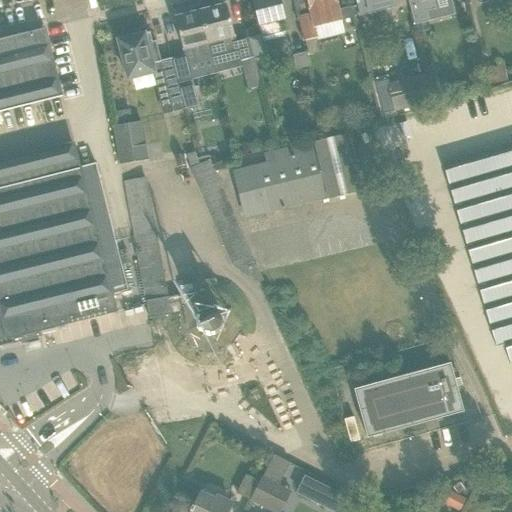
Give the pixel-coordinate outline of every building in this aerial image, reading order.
[(283,32),(288,31),(280,0),(250,0),(260,35),(248,38),(253,58),(256,71),(270,67),(263,41),(280,36),(283,32)] [(306,0),(311,14),(299,17),(300,19),(304,37),(309,56),(320,53),(317,42),(314,30),(340,23),(341,22),(341,20),(338,10),(335,0),(306,0)] [(354,0),(359,15),(395,6),(393,0),(354,0)] [(433,0),(407,0),(414,25),(429,22),(426,12),(435,9),(433,0)] [(226,4),(201,11),(212,58),(237,51),(240,61),(253,58),(248,38),(235,42),(226,4)] [(195,62),(212,58),(201,11),(174,18),(183,51),(191,49),(195,62)] [(0,111),(62,96),(61,92),(45,29),(0,40),(0,111)] [(149,34),(145,35),(144,34),(117,40),(124,66),(128,80),(161,71),(172,114),(185,110),(178,84),(171,58),(160,62),(155,42),(152,42),(149,34)] [(184,55),(171,58),(178,84),(185,110),(199,106),(192,80),(186,54),(184,55)] [(480,72),(468,75),(471,88),(483,85),(480,72)] [(396,111),(431,103),(424,77),(389,86),(396,111)] [(140,122),(131,123),(129,115),(114,117),(115,126),(114,126),(120,165),(147,160),(140,122)] [(354,156),(350,157),(345,135),(263,154),(265,163),(232,171),(244,219),(326,199),(327,202),(359,194),(353,172),(357,171),(354,156)] [(511,145),(442,165),(495,348),(504,345),(510,365),(511,364),(511,145)] [(208,160),(198,165),(194,153),(185,155),(189,169),(188,170),(193,181),(214,172),(208,160)] [(117,312),(112,295),(128,291),(96,163),(79,167),(80,169),(0,188),(0,347),(40,337),(39,332),(117,312)] [(197,192),(218,183),(214,172),(193,181),(197,192)] [(126,194),(147,190),(144,178),(123,182),(126,194)] [(202,203),(223,194),(218,183),(197,192),(202,203)] [(128,206),(149,202),(147,190),(126,194),(128,206)] [(207,214),(228,205),(223,194),(202,203),(207,214)] [(130,218),(151,214),(149,202),(128,206),(130,218)] [(212,225),(233,216),(228,205),(207,214),(212,225)] [(132,230),(154,226),(151,214),(130,218),(132,230)] [(217,236),(238,227),(233,216),(212,225),(217,236)] [(135,242),(156,238),(154,226),(132,230),(135,242)] [(222,247),(243,238),(238,227),(217,236),(222,247)] [(137,254),(158,250),(156,238),(135,242),(137,254)] [(227,259),(248,249),(243,238),(222,247),(227,259)] [(232,270),(253,260),(248,249),(227,259),(232,270)] [(139,266),(160,262),(158,250),(137,254),(139,266)] [(255,285),(263,282),(253,260),(232,270),(234,270),(255,285)] [(141,278),(163,274),(160,262),(139,266),(141,278)] [(143,290),(165,286),(163,274),(141,278),(143,290)] [(167,297),(145,301),(149,319),(154,318),(154,320),(157,320),(161,327),(167,334),(168,338),(169,342),(171,345),(173,349),(176,352),(178,355),(181,358),(184,360),(188,362),(191,364),(195,366),(199,367),(203,368),(207,368),(211,368),(215,368),(219,368),(223,367),(233,361),(234,362),(239,359),(239,358),(240,358),(240,357),(240,356),(240,355),(233,344),(239,334),(240,334),(245,336),(250,336),(251,336),(252,336),(253,335),(254,331),(254,326),(254,322),(254,318),(253,314),(252,310),(250,306),(249,302),(247,299),(244,295),(241,292),(238,289),(235,287),(232,284),(228,282),(224,280),(220,279),(216,278),(207,279),(192,284),(192,287),(194,292),(183,294),(167,297)] [(165,286),(143,290),(145,301),(167,297),(165,286)] [(367,438),(461,410),(448,362),(354,390),(367,438)] [(349,442),(359,440),(353,417),(343,419),(349,442)] [(249,502),(258,483),(245,476),(236,494),(249,502)] [(306,476),(297,493),(322,506),(331,489),(306,476)] [(258,483),(249,502),(268,511),(274,511),(286,490),(279,486),(278,486),(263,478),(262,478),(261,477),(258,483)] [(444,502),(458,509),(464,499),(450,491),(444,502)] [(216,495),(215,499),(201,492),(190,511),(226,511),(232,503),(216,495)]
